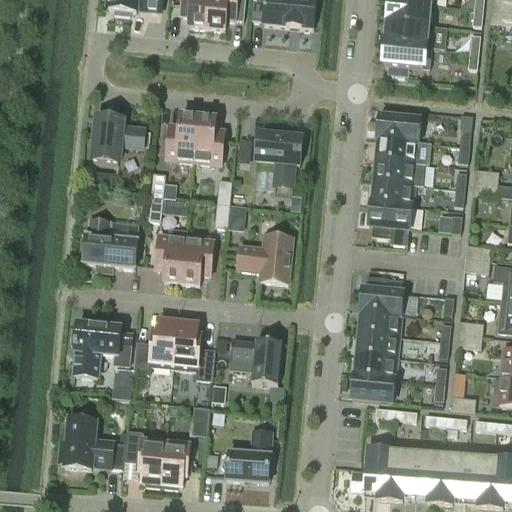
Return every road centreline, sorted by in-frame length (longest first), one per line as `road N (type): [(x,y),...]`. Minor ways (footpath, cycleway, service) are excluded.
road 1 (residential): [(314,90),(296,62),(92,43),(88,92),(289,114)]
road 2 (residential): [(337,326),(68,304)]
road 3 (residential): [(319,511),(337,326)]
road 4 (residential): [(344,261),(360,96)]
